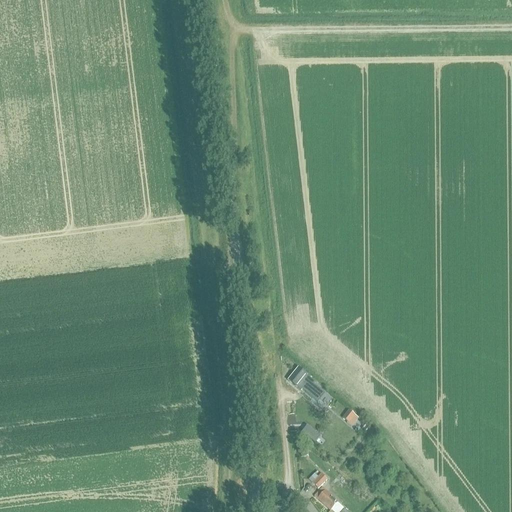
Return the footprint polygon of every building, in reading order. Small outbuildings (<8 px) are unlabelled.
[(298,369),(288,381),(301,392),(302,390),(318,403),(325,395),(313,385),(315,383),(307,376),(298,369)] [(347,422),(347,423),(352,427),(358,418),(353,415),(347,422)] [(307,426),(302,433),(315,443),(320,437),(307,426)] [(327,480),(321,474),(312,484),(318,489),(327,480)] [(329,481),(338,486),(341,480),(333,475),(329,481)] [(323,488),(314,497),(330,511),(338,504),(331,497),(332,496),(323,488)]
